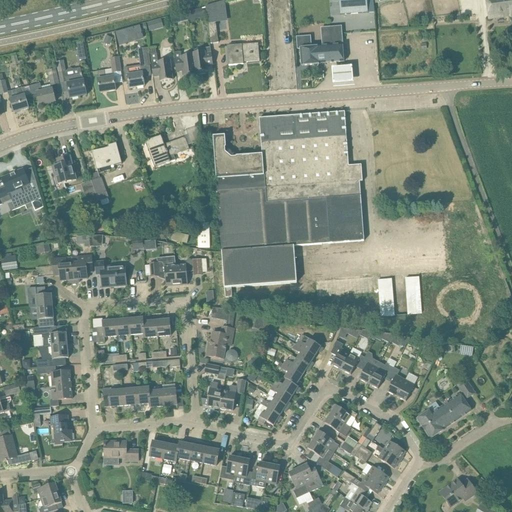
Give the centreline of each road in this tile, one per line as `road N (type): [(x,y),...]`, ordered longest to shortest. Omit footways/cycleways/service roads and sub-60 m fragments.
road 1 (tertiary): [(511,82),(121,114),(0,146)]
road 2 (residential): [(96,430),(85,321),(95,308),(183,306),(192,421)]
road 3 (residential): [(425,466),(392,418),(335,392),(323,394),(288,442),(192,421)]
road 4 (primary): [(0,27),(117,0)]
